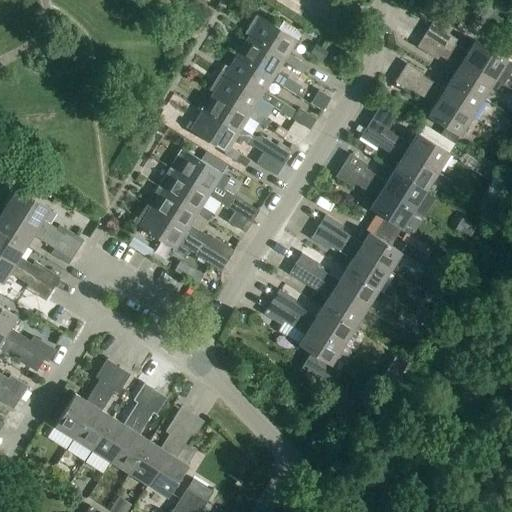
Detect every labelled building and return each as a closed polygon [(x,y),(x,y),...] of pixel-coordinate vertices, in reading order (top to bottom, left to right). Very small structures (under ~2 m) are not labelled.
[(284,61),(283,63),(304,76),(309,69),(287,55),(301,34),(283,23),(278,31),(255,16),(243,36),(284,61)] [(441,48),(494,82),(503,87),(511,72),(511,66),(474,42),(467,53),(454,45),(456,42),(431,26),(424,37),(441,48)] [(276,74),(283,63),(284,61),(243,36),(231,55),(235,57),(273,80),(271,82),(281,88),(286,81),(276,74)] [(483,100),(494,82),(441,48),(424,37),(416,49),(436,62),(438,58),(457,70),(450,80),(483,100)] [(315,45),(310,54),(321,61),(327,52),(315,45)] [(264,93),(271,82),(273,80),(235,57),(228,69),(223,67),(219,73),(260,99),(259,100),(279,113),(283,105),(264,93)] [(252,112),(259,100),(260,99),(219,73),(207,92),(248,118),(247,119),(258,126),(263,118),(252,112)] [(417,85),(471,119),(483,100),(450,80),(444,91),(422,77),(417,85)] [(444,129),(438,138),(453,147),(458,138),(471,119),(417,85),(412,93),(434,106),(426,118),(444,129)] [(236,138),(262,155),(282,168),(290,156),(260,138),(256,140),(240,131),(247,119),(248,118),(207,92),(196,110),(237,136),(236,138)] [(318,92),(310,106),(321,113),(330,100),(318,92)] [(283,105),(279,113),(291,121),(296,113),(283,105)] [(229,149),(236,138),(237,136),(196,110),(184,130),(223,154),(222,156),(246,171),(251,163),(229,149)] [(296,113),(291,121),(309,132),(316,121),(298,110),(296,113)] [(290,133),(284,142),(297,151),(303,141),(290,133)] [(453,147),(438,138),(433,146),(416,135),(409,147),(387,133),(382,141),(436,174),(448,156),(453,147)] [(424,193),(436,174),(382,141),(377,149),(399,162),(392,172),(424,193)] [(180,151),(168,169),(209,195),(207,197),(217,204),(228,210),(235,199),(221,190),(227,181),(220,176),(225,168),(205,155),(200,164),(180,151)] [(276,178),(282,168),(262,155),(255,165),(276,178)] [(424,193),(392,172),(385,184),(364,170),(366,167),(349,156),(342,167),(359,178),(412,211),(424,193)] [(200,208),(207,197),(208,195),(168,169),(157,187),(197,213),(196,215),(206,222),(211,215),(200,208)] [(395,239),(401,230),(412,211),(359,178),(354,185),(376,199),(369,210),(376,215),(370,223),(395,239)] [(185,232),(184,233),(226,260),(232,250),(212,238),(211,240),(189,226),(196,215),(197,213),(157,187),(145,206),(185,232)] [(17,190),(5,209),(59,242),(64,234),(42,220),(48,210),(34,201),(25,195),(17,190)] [(27,191),(25,195),(34,201),(37,197),(27,191)] [(258,213),(235,199),(228,210),(233,214),(251,224),(258,213)] [(177,244),(184,233),(185,232),(145,206),(133,225),(173,249),(171,252),(183,259),(188,251),(177,244)] [(59,242),(5,209),(0,215),(0,231),(25,247),(32,236),(54,250),(51,255),(68,266),(76,253),(59,242)] [(245,233),(251,224),(233,214),(228,222),(245,233)] [(395,239),(370,223),(365,232),(368,234),(360,246),(339,232),(342,228),(325,217),(318,229),(338,242),(388,273),(400,254),(390,247),(395,239)] [(468,241),(475,230),(460,220),(453,232),(468,241)] [(376,292),(388,273),(338,242),(318,229),(311,240),(328,251),(329,248),(351,262),(344,272),(376,292)] [(25,247),(0,231),(0,257),(35,280),(52,290),(59,279),(56,277),(43,269),(43,268),(34,263),(34,264),(32,267),(26,264),(18,258),(25,247)] [(148,261),(152,253),(132,240),(127,249),(148,261)] [(221,272),(228,261),(201,246),(195,256),(221,272)] [(469,249),(462,262),(470,266),(477,254),(469,249)] [(376,292),(344,272),(337,283),(315,269),(317,266),(300,255),(294,265),(311,276),(364,310),(376,292)] [(47,298),(52,290),(35,280),(0,257),(0,283),(2,284),(9,273),(47,298)] [(256,275),(282,293),(294,276),(268,258),(256,275)] [(321,308),(352,329),(364,310),(311,276),(306,284),(327,298),(321,308)] [(329,366),(341,347),(287,314),(271,303),(263,316),(279,326),(282,321),(304,335),(297,346),(329,366)] [(341,347),(352,329),(321,308),(314,320),(292,306),(287,314),(341,347)] [(0,333),(26,350),(31,342),(9,329),(16,317),(2,309),(0,307),(0,333)] [(0,333),(0,344),(21,358),(26,350),(0,333)] [(31,342),(26,350),(35,355),(42,360),(49,349),(33,339),(31,342)] [(21,358),(19,361),(28,367),(35,355),(26,350),(21,358)] [(107,384),(117,368),(106,362),(96,377),(99,380),(85,401),(74,394),(54,425),(73,438),(107,384)] [(92,449),(112,418),(101,411),(113,393),(117,396),(129,377),(117,368),(107,384),(73,438),(92,449)] [(0,375),(0,385),(3,387),(19,397),(25,388),(9,377),(7,380),(0,375)] [(330,383),(324,393),(349,409),(355,399),(330,383)] [(0,401),(12,409),(19,397),(3,387),(0,385),(0,401)] [(144,408),(154,392),(143,385),(133,401),(136,404),(122,425),(112,418),(92,449),(110,461),(144,408)] [(110,461),(129,473),(149,442),(138,435),(152,414),(144,408),(110,461)] [(181,432),(191,415),(179,408),(164,432),(169,435),(160,449),(149,442),(129,473),(147,485),(181,432)] [(187,466),(176,458),(189,437),(181,432),(147,485),(167,497),(187,466)] [(194,479),(186,491),(206,504),(214,492),(194,479)] [(179,501),(196,511),(200,511),(206,504),(186,491),(179,501)] [(116,501),(109,511),(111,511),(126,511),(128,509),(116,501)] [(196,511),(179,501),(173,511),(196,511)]
